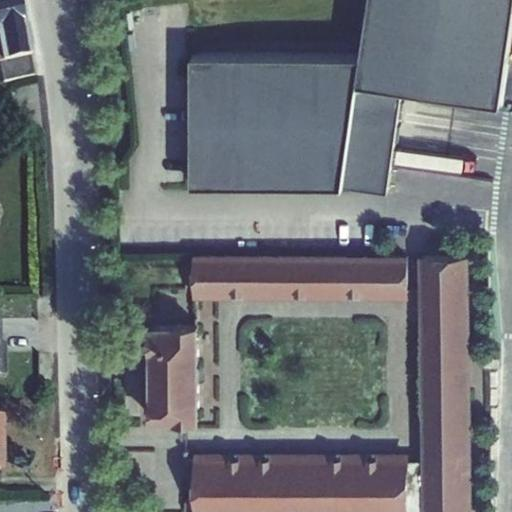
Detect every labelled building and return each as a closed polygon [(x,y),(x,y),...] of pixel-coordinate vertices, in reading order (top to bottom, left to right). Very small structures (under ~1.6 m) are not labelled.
[(17,0),(0,0),(0,62),(29,57),(17,0)] [(511,0),(371,0),(364,53),(193,53),(194,183),(389,186),(404,85),(503,99),(511,36),(511,0)] [(33,75),(29,57),(0,62),(0,71),(2,82),(33,75)] [(419,229),(415,228),(412,230),(410,232),(410,236),(413,238),(416,239),(419,238),(421,235),(421,232),(419,229)] [(411,251),(195,251),(195,296),(197,296),(198,317),(218,317),(218,295),(411,295),(411,251)] [(474,254),(421,254),(423,456),(411,456),(411,448),(197,449),(197,511),(240,511),(408,511),(469,511),(470,511),(475,511),(474,254)] [(151,321),(151,418),(175,418),(175,419),(202,419),(201,321),(151,321)]
